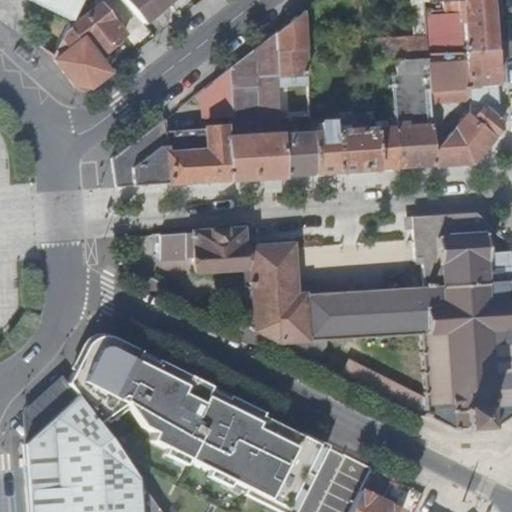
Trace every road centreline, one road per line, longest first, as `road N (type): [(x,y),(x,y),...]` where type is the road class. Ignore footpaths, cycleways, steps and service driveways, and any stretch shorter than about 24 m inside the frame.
road 1 (residential): [(511,500),(66,283)]
road 2 (residential): [(66,219),(511,187)]
road 3 (residential): [(55,146),(92,129),(257,0)]
road 4 (residential): [(0,385),(43,352),(62,319),(66,283)]
